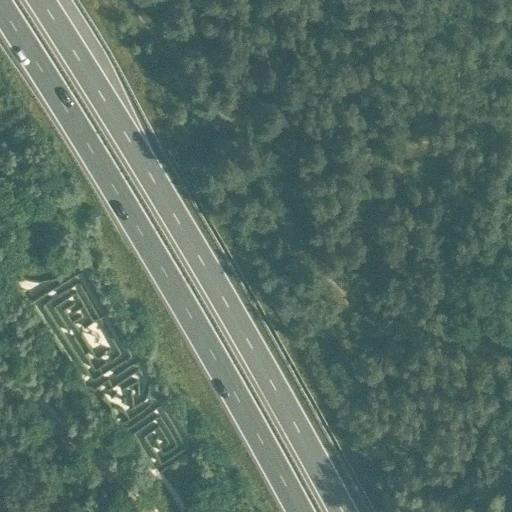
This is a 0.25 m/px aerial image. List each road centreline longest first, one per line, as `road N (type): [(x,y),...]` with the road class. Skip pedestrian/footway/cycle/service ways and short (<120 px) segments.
road 1 (trunk): [(340,511),(41,0)]
road 2 (trunk): [(0,5),(300,511)]
